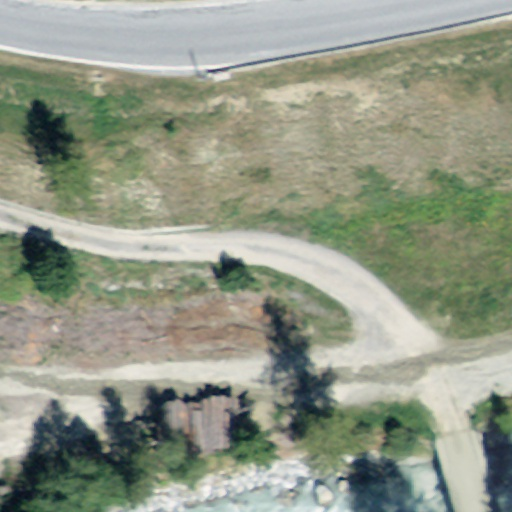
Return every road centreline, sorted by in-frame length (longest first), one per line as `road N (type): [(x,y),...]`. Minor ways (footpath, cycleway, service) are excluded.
road 1 (tertiary): [(0,21),(139,39),(294,25)]
road 2 (track): [(209,247),(143,247),(0,213)]
